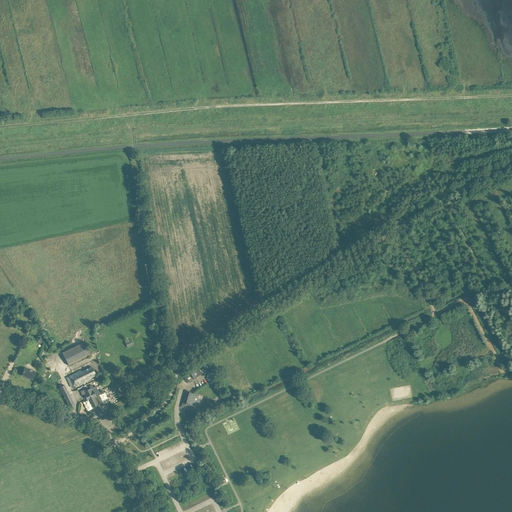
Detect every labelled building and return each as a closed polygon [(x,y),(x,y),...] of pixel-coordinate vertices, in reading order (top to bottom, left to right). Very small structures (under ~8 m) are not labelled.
[(90,355),(84,342),(62,353),(69,366),(90,355)] [(81,370),(66,377),(71,388),(76,385),(77,386),(86,382),(87,383),(91,381),(89,379),(100,374),(95,365),(82,372),(81,370)] [(36,372),(25,368),(22,376),(29,378),(28,379),(33,380),(36,372)] [(61,390),(59,391),(61,395),(63,394),(70,409),(75,406),(65,385),(60,388),(61,390)] [(99,396),(101,396),(96,387),(91,389),(90,389),(85,392),(84,393),(87,400),(89,399),(93,407),(97,405),(98,407),(103,405),(99,396)] [(191,392),(186,391),(182,405),(183,407),(197,411),(198,407),(197,406),(199,399),(197,398),(197,396),(190,394),(191,392)]
